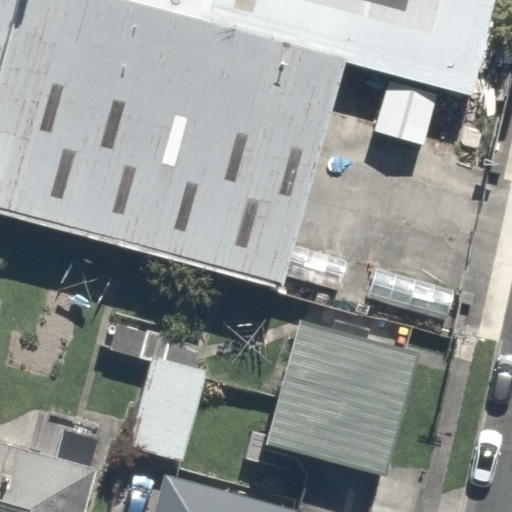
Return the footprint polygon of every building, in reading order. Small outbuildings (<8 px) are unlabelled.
[(0,0),(0,213),(285,291),(348,64),(475,97),(501,0),(0,0)] [(402,363),(276,332),(246,453),(372,484),(402,363)] [(179,470),(210,370),(152,352),(121,452),(179,470)] [(0,447),(0,511),(70,511),(81,465),(0,447)] [(275,511),(151,480),(142,511),(275,511)]
